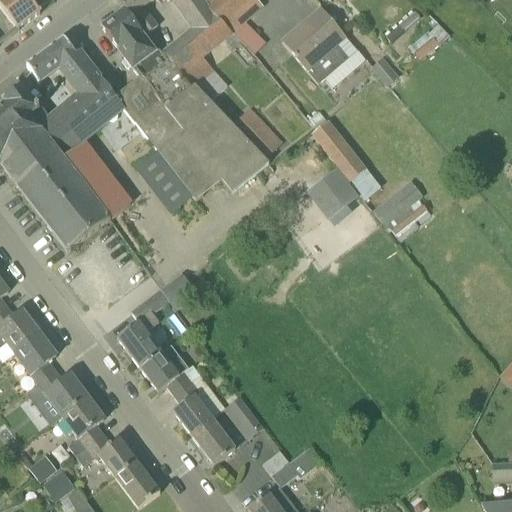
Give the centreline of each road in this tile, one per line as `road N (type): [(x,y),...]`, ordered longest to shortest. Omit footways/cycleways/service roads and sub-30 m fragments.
road 1 (residential): [(210,511),(0,233)]
road 2 (tertiary): [(0,74),(106,0)]
